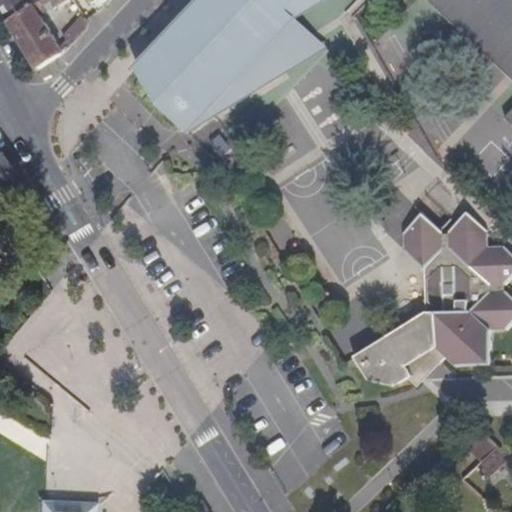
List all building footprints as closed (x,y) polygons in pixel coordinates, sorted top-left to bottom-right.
[(0,0),(0,7),(9,23),(34,8),(29,0),(0,0)] [(56,43),(40,17),(55,7),(50,0),(29,0),(34,8),(9,23),(38,71),(63,53),(56,43)] [(195,134),(216,111),(209,105),(304,0),(205,0),(140,70),(165,107),(195,134)] [(216,111),(255,69),(278,43),(308,22),(338,0),(304,0),(209,105),(216,111)] [(511,0),(428,0),(511,80),(511,119),(509,123),(511,126),(511,0)] [(82,15),(56,43),(63,53),(86,29),(87,23),(82,15)] [(0,193),(16,181),(0,157),(0,193)] [(444,303),(359,356),(375,381),(398,386),(450,353),(460,366),(494,375),(502,342),(511,343),(511,219),(510,217),(487,232),(477,228),(465,208),(440,222),(437,238),(453,262),(444,303)] [(483,462),(498,447),(479,427),(471,435),(477,442),(473,450),(483,462)] [(498,447),(483,462),(487,480),(509,460),(498,447)] [(480,507),(492,504),(487,480),(483,462),(476,464),(480,483),(478,484),(480,499),(479,500),(480,507)] [(87,511),(80,503),(81,497),(41,494),(39,511),(87,511)]
